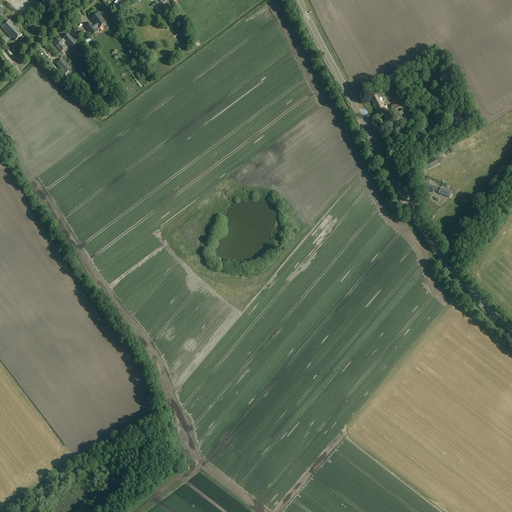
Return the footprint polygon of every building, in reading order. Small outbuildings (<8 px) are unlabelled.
[(172,3),(177,12),(180,10),(175,1),(172,3)] [(99,29),(106,24),(99,14),(91,19),(95,24),(92,25),(91,24),(86,27),(92,36),(97,32),(97,31),(99,29)] [(12,38),(15,42),(22,36),(18,31),(19,30),(10,21),(1,29),(11,39),(12,38)] [(69,45),(74,41),(68,34),(63,39),(64,39),(62,41),(59,38),(53,44),(61,53),(67,48),(63,44),(66,41),(69,45)] [(53,55),(56,52),(49,45),(48,47),(49,48),(48,50),(53,55)] [(62,59),(56,64),(64,74),(71,69),(62,59)] [(381,103),(376,95),(370,98),(378,113),(385,109),(382,103),(381,103)] [(404,99),(390,107),(393,111),(407,104),(404,99)] [(434,159),(425,165),(428,170),(437,165),(434,159)] [(440,190),(435,188),(435,187),(425,183),(422,190),(426,192),(426,191),(432,193),(433,191),(439,193),(438,194),(449,198),(451,193),(441,188),(440,190)] [(425,194),(442,201),(443,199),(426,192),(425,194)]
